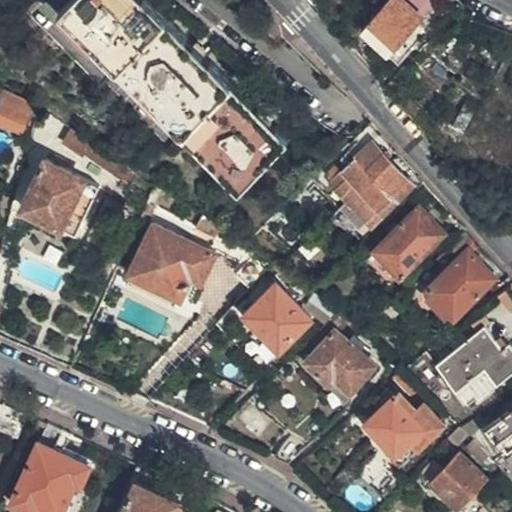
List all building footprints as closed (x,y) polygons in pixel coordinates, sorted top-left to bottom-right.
[(291,139),(155,0),(33,0),(30,3),(105,81),(128,62),(246,182),(291,139)] [(380,83),(402,59),(391,48),(421,15),(404,0),(386,0),(362,28),(385,49),(367,69),(380,83)] [(0,127),(25,138),(33,108),(0,92),(0,127)] [(137,175),(69,131),(60,145),(82,161),(85,156),(129,186),(137,175)] [(338,206),(389,160),(372,141),(367,146),(360,141),(321,178),(326,183),(322,189),(334,203),(338,206)] [(412,184),(389,160),(338,206),(362,233),(412,184)] [(46,163),(23,212),(78,237),(100,188),(46,163)] [(334,203),(322,189),(310,202),(321,214),(334,203)] [(145,208),(128,201),(125,205),(135,210),(133,215),(139,218),(140,217),(145,208)] [(145,208),(140,217),(149,221),(155,207),(147,203),(145,208)] [(400,274),(444,233),(421,208),(370,258),(389,279),(397,272),(400,274)] [(220,228),(201,216),(196,228),(215,238),(220,228)] [(216,253),(154,223),(128,275),(180,300),(191,279),(202,284),(216,253)] [(107,247),(99,265),(112,271),(120,253),(107,247)] [(493,279),(468,252),(430,288),(455,315),(493,279)] [(234,276),(248,291),(268,267),(256,254),(234,276)] [(180,300),(128,275),(124,285),(176,309),(180,300)] [(280,347),(308,318),(276,286),(247,314),(280,347)] [(306,362),(329,384),(336,377),(352,392),(375,368),(336,330),(306,362)] [(496,352),(479,332),(435,364),(465,404),(490,386),(492,388),(511,372),(511,355),(504,346),(496,352)] [(401,371),(393,379),(417,403),(422,399),(425,395),(401,371)] [(336,377),(329,384),(344,400),(352,392),(336,377)] [(430,433),(439,424),(423,405),(412,415),(388,389),(378,399),(384,407),(367,422),(369,427),(366,430),(387,454),(391,450),(404,465),(433,438),(430,433)] [(511,409),(485,428),(496,445),(501,442),(508,451),(511,448),(511,409)] [(478,416),(461,427),(468,434),(483,424),(478,416)] [(443,428),(439,424),(430,433),(433,438),(443,428)] [(275,457),(289,464),(308,446),(291,437),(275,457)] [(81,490),(93,466),(39,442),(11,504),(27,511),(38,511),(40,508),(49,511),(50,511),(63,511),(76,487),(81,490)] [(489,457),(476,443),(463,455),(477,470),(489,457)] [(484,477),(477,470),(463,455),(460,454),(450,462),(440,453),(423,472),(439,488),(456,505),(466,496),(484,477)] [(183,511),(184,510),(179,506),(181,502),(139,482),(125,511),(183,511)] [(467,511),(475,505),(466,496),(456,505),(463,511),(467,511)]
